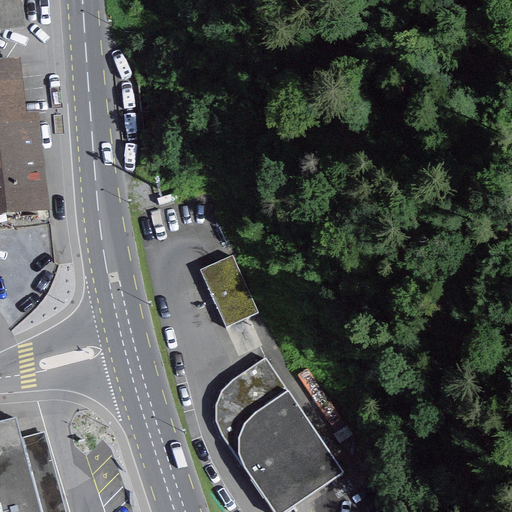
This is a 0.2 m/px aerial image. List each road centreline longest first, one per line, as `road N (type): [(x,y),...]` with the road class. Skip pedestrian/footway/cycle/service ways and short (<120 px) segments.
road 1 (primary): [(85,0),(105,228),(127,338)]
road 2 (primary): [(127,338),(180,511)]
road 3 (residential): [(127,338),(0,374)]
